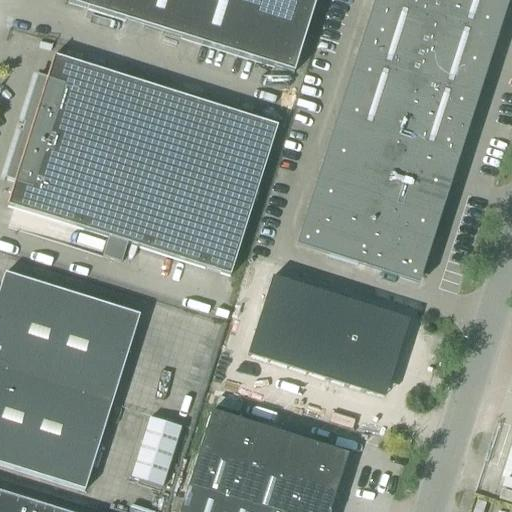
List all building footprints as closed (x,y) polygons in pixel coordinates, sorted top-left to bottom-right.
[(68,0),(67,5),(293,75),(316,0),(68,0)] [(316,183),(309,203),(432,241),(438,222),(496,40),(506,9),(502,7),(504,0),(373,0),(374,1),(377,2),(319,184),(316,183)] [(277,128),(62,61),(54,58),(53,57),(45,81),(36,78),(21,126),(23,127),(20,135),(18,134),(3,182),(12,185),(5,209),(6,209),(229,279),(277,128)] [(432,241),(309,203),(306,214),(310,215),(300,246),(328,255),(327,259),(356,268),(358,264),(415,282),(425,252),(428,253),(432,241)] [(0,370),(111,406),(139,318),(3,276),(0,285),(0,370)] [(247,357),(383,400),(386,390),(386,388),(385,387),(385,385),(384,384),(383,383),(381,382),(380,382),(382,373),(390,376),(405,330),(405,328),(405,327),(405,326),(404,324),(403,323),(402,322),(401,322),(272,281),(247,357)] [(111,406),(0,370),(0,467),(84,494),(111,406)] [(210,414),(197,454),(334,498),(339,480),(341,480),(348,457),(345,456),(344,457),(210,414)] [(161,491),(180,431),(149,421),(130,481),(161,491)] [(185,493),(246,511),(329,511),(334,498),(197,454),(185,493)] [(246,511),(185,493),(179,511),(246,511)] [(0,511),(54,511),(0,495),(0,511)]
